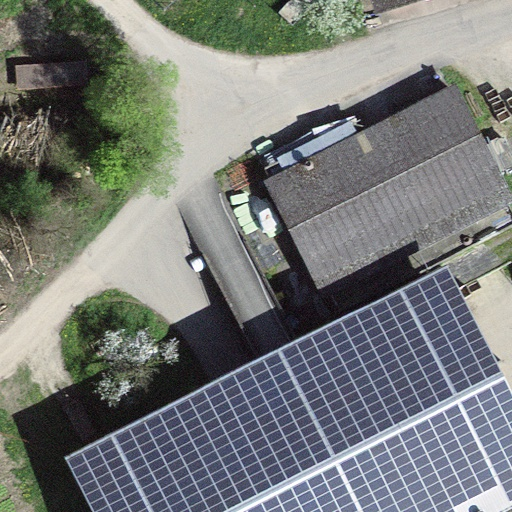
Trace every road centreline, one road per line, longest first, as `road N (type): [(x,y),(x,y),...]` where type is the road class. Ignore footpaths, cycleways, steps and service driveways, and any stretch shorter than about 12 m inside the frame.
road 1 (track): [(0,342),(230,121),(120,0)]
road 2 (residential): [(511,18),(230,121)]
